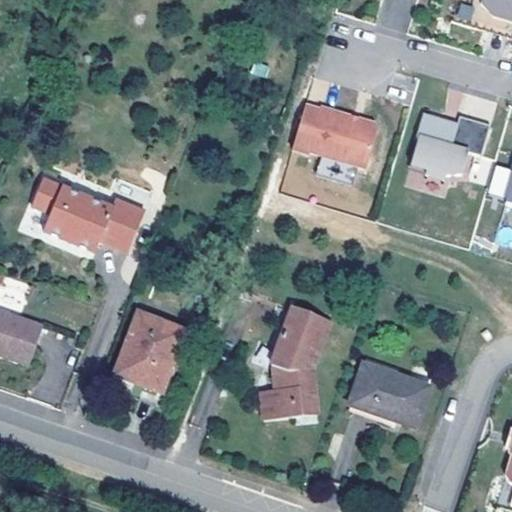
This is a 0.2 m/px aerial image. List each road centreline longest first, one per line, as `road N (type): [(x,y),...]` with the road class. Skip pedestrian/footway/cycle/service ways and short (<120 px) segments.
road 1 (tertiary): [(254,511),(0,422)]
road 2 (residential): [(437,511),(478,388),(494,360),(511,352)]
road 3 (residential): [(511,86),(357,43)]
